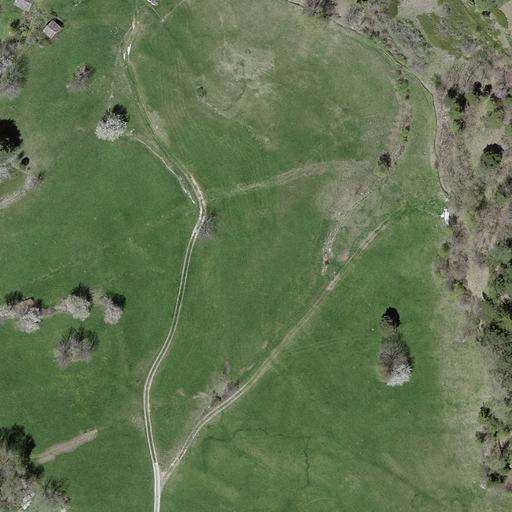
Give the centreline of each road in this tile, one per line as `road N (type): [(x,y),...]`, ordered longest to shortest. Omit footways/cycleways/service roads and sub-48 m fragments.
road 1 (track): [(157,488),(146,396),(177,314),(202,205),(150,127),(127,66),(135,0)]
road 2 (track): [(157,488),(193,431),(245,387),(388,221)]
